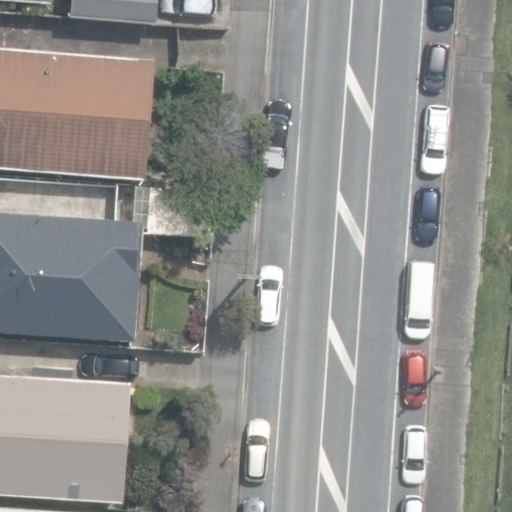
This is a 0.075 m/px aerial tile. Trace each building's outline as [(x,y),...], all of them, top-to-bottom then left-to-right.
[(161,0),(74,0),(73,13),(160,20),(161,0)] [(0,166),(149,178),(158,58),(0,46),(0,166)] [(0,330),(141,340),(148,219),(0,209),(0,330)] [(0,494),(126,502),(136,380),(75,375),(75,367),(36,364),(35,373),(0,371),(0,494)] [(0,511),(108,511),(0,503),(0,511)]
